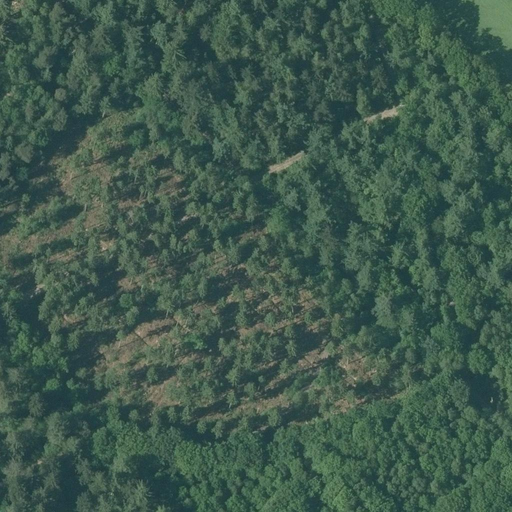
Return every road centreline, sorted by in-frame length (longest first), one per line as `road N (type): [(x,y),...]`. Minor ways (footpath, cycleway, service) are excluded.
road 1 (track): [(0,484),(67,454),(188,458),(232,447),(314,378),(359,279)]
road 2 (track): [(249,182),(327,259),(407,306),(445,308),(511,290)]
road 3 (track): [(0,310),(249,182)]
road 4 (track): [(249,182),(59,0)]
road 5 (track): [(458,396),(316,448),(308,489),(291,511)]
road 6 (track): [(249,182),(401,103)]
road 7 (track): [(0,110),(33,27),(59,0)]
